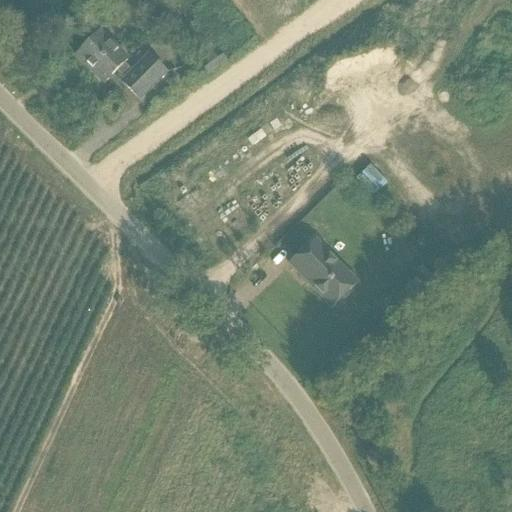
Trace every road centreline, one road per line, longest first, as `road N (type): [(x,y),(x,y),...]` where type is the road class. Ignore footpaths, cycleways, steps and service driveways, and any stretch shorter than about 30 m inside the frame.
road 1 (residential): [(364,511),(341,461),(290,389),(88,189)]
road 2 (residential): [(344,0),(88,189)]
road 3 (unknown): [(328,152),(194,294)]
road 4 (residential): [(88,189),(0,98)]
